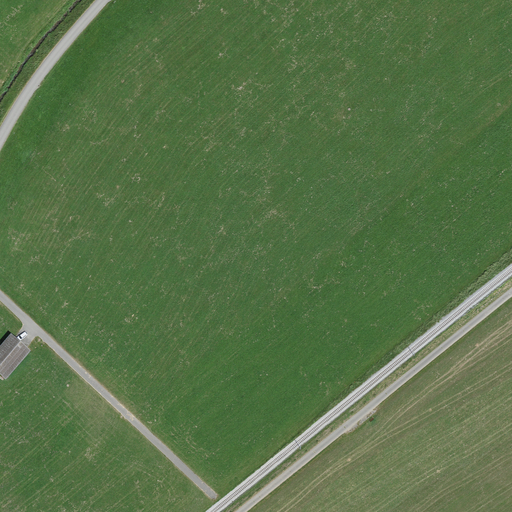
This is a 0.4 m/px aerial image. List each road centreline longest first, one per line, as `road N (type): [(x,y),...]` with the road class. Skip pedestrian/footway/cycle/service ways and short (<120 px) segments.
road 1 (track): [(239,511),(511,291)]
road 2 (track): [(215,495),(0,295)]
